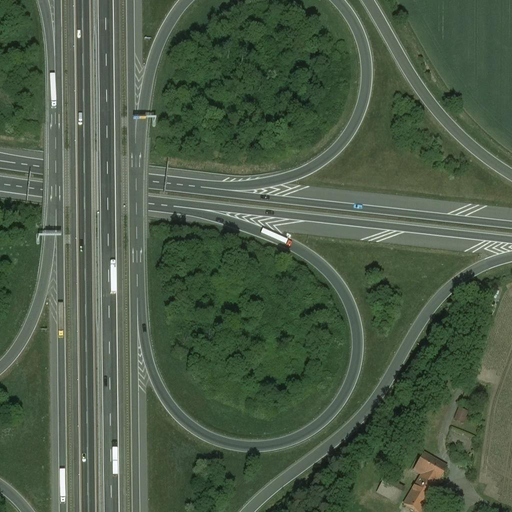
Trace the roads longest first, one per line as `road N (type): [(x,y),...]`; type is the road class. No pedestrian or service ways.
road 1 (motorway): [(160,201),(260,228),(315,258),(341,284),(354,313),(353,371),(336,407),(295,439),(258,447),(215,440),(181,418),(159,387),(137,289)]
road 2 (motorway): [(80,0),(87,511)]
road 3 (motorway): [(111,511),(105,0)]
road 4 (motorway): [(248,511),(362,413),(440,296),(473,270),(511,256)]
road 5 (trunk): [(160,201),(511,243)]
road 6 (trunk): [(511,221),(161,178)]
road 7 (motorway): [(337,0),(357,29),(367,75),(359,114),(331,151),(299,172),(262,181),(161,178)]
road 8 (motorway): [(56,228),(62,511)]
road 9 (motorway): [(511,175),(436,110),(366,0)]
road 10 (motorway): [(137,511),(137,289)]
road 11 (trunk): [(161,178),(0,159)]
road 12 (trunk): [(5,181),(160,201)]
road 13 (motorway): [(56,228),(34,314),(0,369)]
road 14 (motorway): [(137,289),(135,136)]
road 15 (motorway): [(135,136),(161,38),(187,0)]
road 16 (motorway): [(135,136),(132,0)]
road 17 (motorway): [(54,103),(56,228)]
